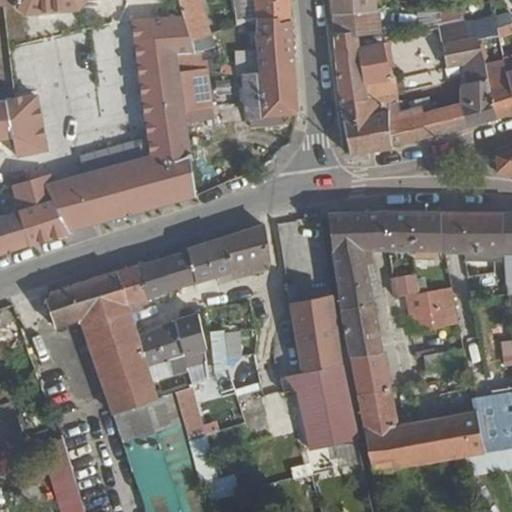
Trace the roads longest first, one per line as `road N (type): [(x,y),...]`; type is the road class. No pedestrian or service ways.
road 1 (tertiary): [(0,288),(240,208),(318,192)]
road 2 (unknown): [(32,277),(118,511)]
road 3 (tertiary): [(305,0),(318,192)]
road 4 (unknown): [(271,201),(286,287),(276,364),(282,387)]
road 5 (unknown): [(453,187),(475,374)]
road 6 (residential): [(511,133),(358,183)]
road 7 (tertiary): [(358,183),(511,190)]
